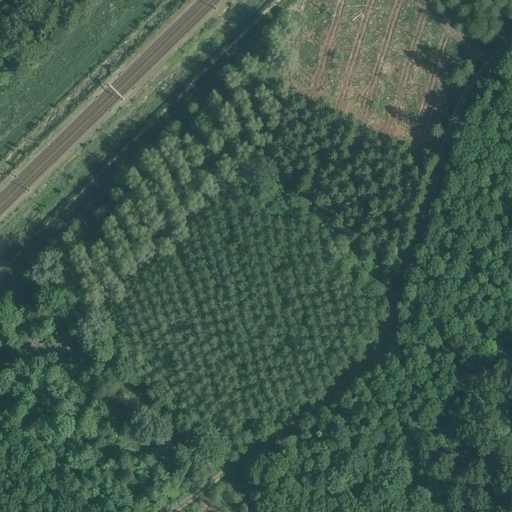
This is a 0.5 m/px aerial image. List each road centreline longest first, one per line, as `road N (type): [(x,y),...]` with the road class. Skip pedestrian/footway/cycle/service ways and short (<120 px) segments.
road 1 (track): [(279,0),(0,277)]
road 2 (track): [(251,0),(0,246)]
road 3 (track): [(0,168),(172,0)]
road 4 (track): [(0,126),(143,0)]
